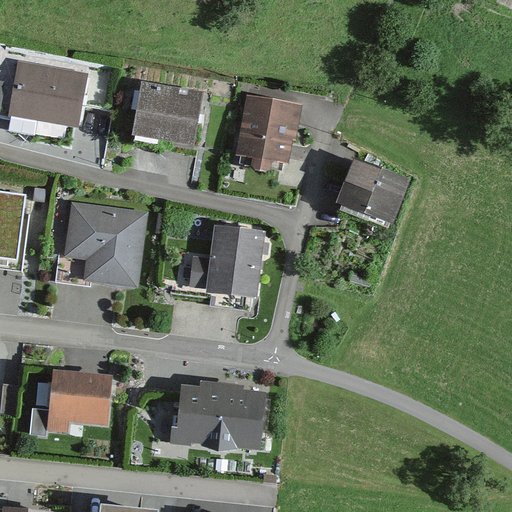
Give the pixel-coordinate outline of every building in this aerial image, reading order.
[(89,80),(21,66),(11,117),(78,131),(89,80)] [(205,106),(141,92),(131,139),(194,153),(205,106)] [(301,114),(252,103),(239,165),(287,176),(301,114)] [(407,190),(355,169),(339,210),(391,231),(407,190)] [(31,192),(0,187),(0,271),(20,274),(31,192)] [(145,217),(72,209),(66,259),(86,262),(84,284),(137,290),(145,217)] [(265,238),(216,232),(207,300),(256,307),(265,238)] [(116,380),(58,373),(51,434),(72,436),(73,427),(110,431),(116,380)] [(266,400),(180,390),(174,438),(260,448),(266,400)]
